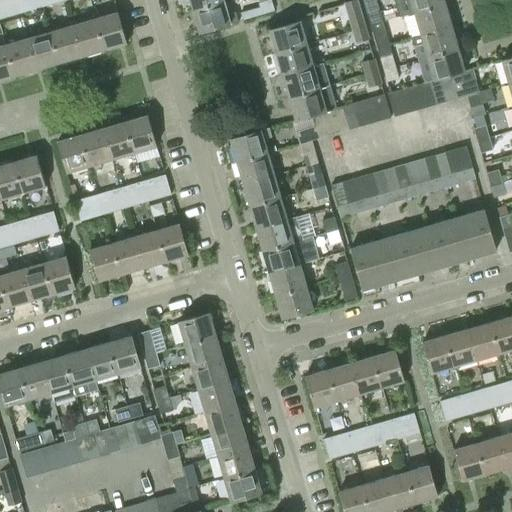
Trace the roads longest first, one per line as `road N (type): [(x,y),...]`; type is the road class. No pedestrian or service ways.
road 1 (residential): [(236,284),(154,0)]
road 2 (residential): [(253,353),(511,278)]
road 3 (residential): [(0,346),(236,284)]
road 4 (residential): [(299,511),(253,353)]
